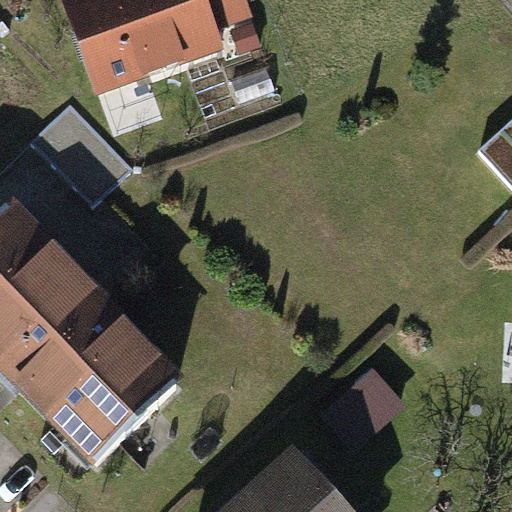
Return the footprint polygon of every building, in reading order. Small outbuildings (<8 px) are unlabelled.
[(252,0),(83,0),(114,88),(236,46),(228,21),(256,11),(252,0)] [(76,109),(43,146),(106,201),(138,164),(76,109)] [(511,174),(511,138),(494,152),(511,174)] [(0,364),(101,462),(176,385),(2,218),(0,220),(0,364)] [(381,376),(329,422),(364,462),(416,416),(381,376)] [(358,511),(306,455),(243,511),(358,511)]
